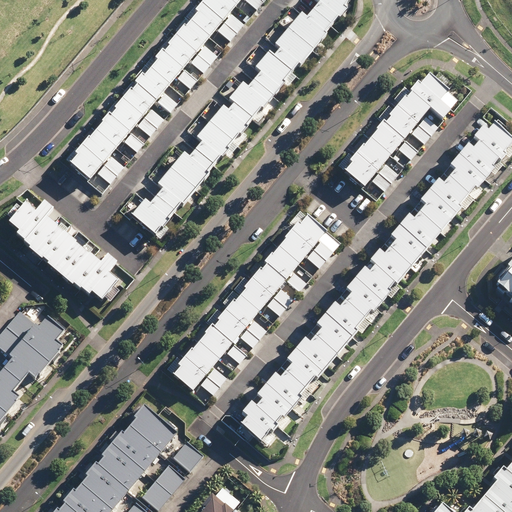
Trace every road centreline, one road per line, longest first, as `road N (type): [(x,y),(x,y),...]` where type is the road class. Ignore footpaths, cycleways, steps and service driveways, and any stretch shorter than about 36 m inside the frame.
road 1 (residential): [(419,31),(9,511)]
road 2 (residential): [(0,482),(389,12)]
road 3 (residential): [(87,224),(281,0)]
road 4 (residential): [(298,501),(358,387),(442,292)]
road 5 (residential): [(15,162),(157,0)]
